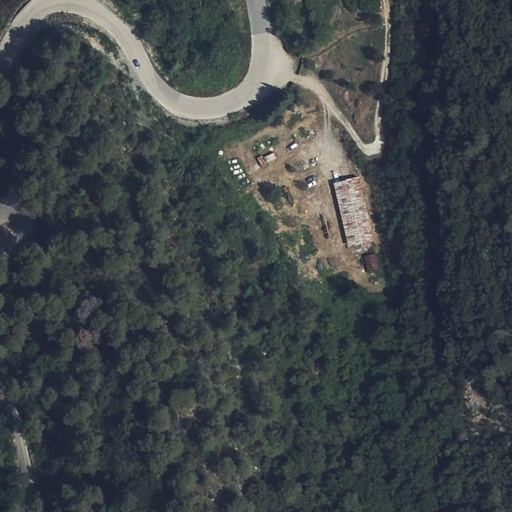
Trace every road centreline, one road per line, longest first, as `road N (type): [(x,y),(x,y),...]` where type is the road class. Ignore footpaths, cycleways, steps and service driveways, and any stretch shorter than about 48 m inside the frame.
road 1 (tertiary): [(257,0),(262,71),(228,104),(200,109),(167,96),(130,37),(69,2),(28,17),(0,67)]
road 2 (unclassified): [(0,366),(26,462),(25,511)]
